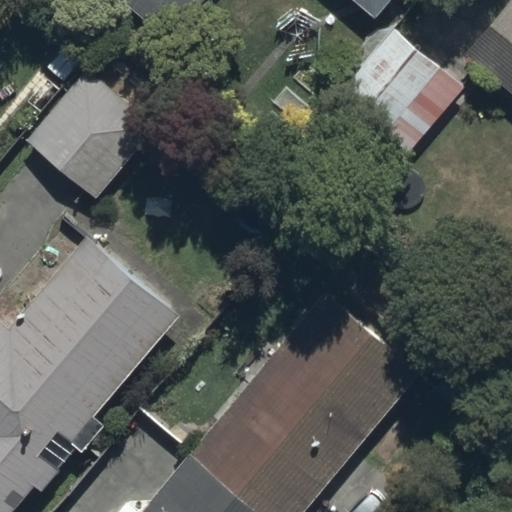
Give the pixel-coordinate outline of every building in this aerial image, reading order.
[(125,0),(169,37),(200,0),(125,0)] [(389,0),(361,0),(378,14),(389,0)] [(511,1),(469,53),(511,89),(511,1)] [(464,77),(395,23),(339,93),(409,148),(464,77)] [(83,65),(26,136),(99,195),(156,124),(83,65)] [(95,411),(180,314),(88,233),(11,322),(2,315),(0,317),(0,511),(8,511),(35,482),(40,486),(76,445),(82,451),(107,422),(95,411)] [(511,276),(476,320),(511,348),(511,276)] [(301,511),(420,368),(324,288),(140,511),(126,501),(117,511),(301,511)]
